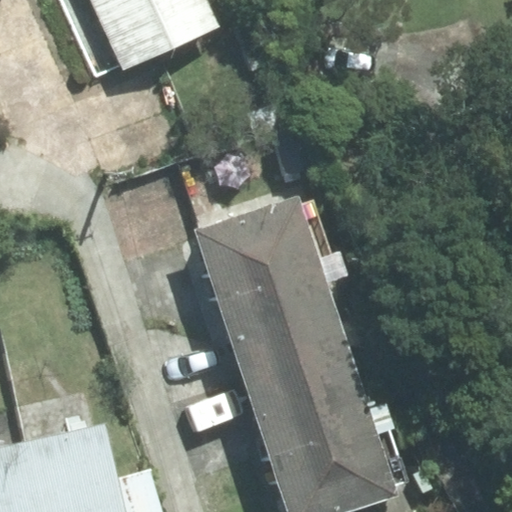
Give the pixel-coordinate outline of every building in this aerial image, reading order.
[(221,31),(207,0),(93,0),(126,74),(221,31)] [(264,22),(236,31),(251,73),(278,63),(264,22)] [(158,69),(110,78),(126,165),(173,157),(158,69)] [(279,184),(276,174),(166,210),(268,511),(376,475),(303,260),(315,256),(290,180),(279,184)] [(0,511),(127,511),(110,427),(0,450),(0,511)]
